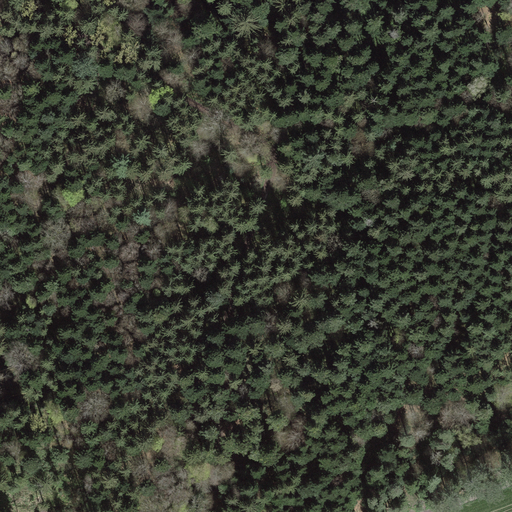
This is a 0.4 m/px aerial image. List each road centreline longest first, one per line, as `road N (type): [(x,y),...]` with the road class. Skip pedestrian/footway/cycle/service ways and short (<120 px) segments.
road 1 (track): [(207,511),(232,290),(286,75),(320,0)]
road 2 (track): [(273,150),(13,0)]
